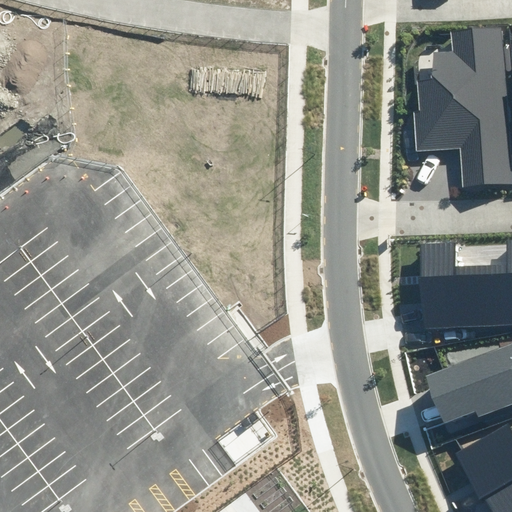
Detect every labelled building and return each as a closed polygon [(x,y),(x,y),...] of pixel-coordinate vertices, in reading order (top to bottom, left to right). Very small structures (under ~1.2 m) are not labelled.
[(464,185),(511,179),(511,152),(499,34),(453,39),(454,52),(414,57),(420,107),(411,108),(416,154),(460,149),(464,185)] [(457,243),(421,245),(427,327),(511,320),(511,240),(506,241),(508,269),(459,273),(457,243)] [(511,343),(425,376),(444,426),(475,414),(477,420),(511,406),(511,343)] [(511,511),(511,426),(509,422),(455,452),(480,498),(487,495),(496,511),(511,511)] [(445,511),(433,478),(410,485),(419,511),(445,511)]
